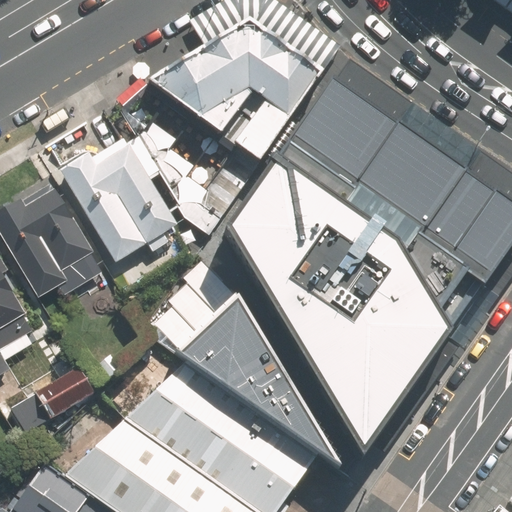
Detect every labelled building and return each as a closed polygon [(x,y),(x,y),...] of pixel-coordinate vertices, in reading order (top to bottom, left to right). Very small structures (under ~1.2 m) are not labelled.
[(224,160),(242,174),(314,79),(245,30),(138,96),(204,145),(236,104),(250,114),(218,155),(224,160)] [(511,229),(511,218),(321,87),(255,175),(372,265),(456,303),(511,229)] [(135,137),(165,196),(183,187),(153,128),(135,137)] [(121,139),(52,177),(104,268),(172,230),(121,139)] [(192,206),(210,220),(242,174),(224,160),(192,206)] [(372,265),(255,175),(198,251),(329,476),(456,303),(372,265)] [(49,184),(0,211),(0,258),(27,307),(55,291),(60,300),(101,276),(49,184)] [(179,223),(197,237),(210,220),(192,206),(186,201),(172,209),(179,223)] [(0,375),(4,373),(0,366),(0,351),(29,335),(0,285),(0,375)] [(167,379),(300,472),(207,315),(154,367),(167,379)] [(58,380),(52,370),(0,398),(0,408),(17,441),(90,402),(74,372),(58,380)] [(121,424),(250,511),(274,511),(300,472),(167,379),(121,424)] [(106,511),(250,511),(121,424),(58,479),(106,511)] [(75,511),(83,500),(40,471),(12,511),(5,511),(0,508),(0,511),(75,511)] [(511,511),(511,498),(502,511),(511,511)]
